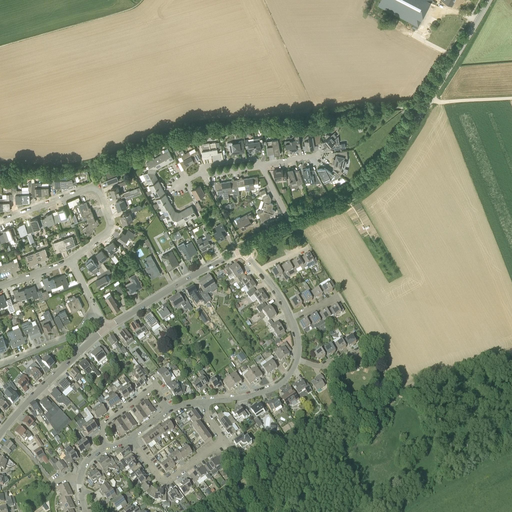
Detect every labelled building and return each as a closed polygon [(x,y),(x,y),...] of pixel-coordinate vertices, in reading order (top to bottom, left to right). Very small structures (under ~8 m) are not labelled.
[(380,0),(378,6),(418,27),(431,0),(380,0)] [(298,134),(296,134),(294,136),(295,140),(289,141),(290,143),(285,144),(286,149),(287,149),(288,153),(293,152),(293,150),(297,149),(296,147),(300,146),(299,138),(298,134)] [(319,142),(320,134),(312,135),(313,136),(308,137),(309,140),(304,141),(305,145),(306,145),(307,150),(311,149),(310,148),(311,148),(313,149),(314,147),(314,143),(319,142)] [(336,150),(340,149),(339,141),(336,142),(333,138),(333,139),(330,135),(329,135),(328,134),(327,134),(326,135),(325,136),(325,137),(326,138),(326,139),(322,142),(328,149),(329,148),(331,150),(334,148),(336,150)] [(260,141),(254,141),(256,151),(261,150),(260,145),(264,145),(262,137),(259,138),(260,141)] [(256,151),(254,141),(248,142),(248,139),(245,140),(246,148),(249,147),(250,152),(255,151),(256,151)] [(268,154),(268,153),(274,152),(274,155),(280,154),(278,139),(266,141),(268,154)] [(240,149),(244,149),(243,140),(227,143),(228,148),(229,148),(230,155),(241,153),(240,149)] [(217,153),(215,142),(209,143),(209,146),(202,147),(202,151),(203,156),(204,159),(205,159),(205,158),(207,158),(212,158),(211,154),(217,153)] [(161,155),(166,164),(168,163),(169,163),(168,163),(170,162),(165,153),(163,150),(160,152),(161,155)] [(191,164),(185,154),(183,150),(179,152),(183,160),(180,162),(184,170),(186,169),(185,167),(191,164)] [(189,151),(185,154),(191,164),(197,161),(196,160),(201,158),(197,150),(190,154),(189,151)] [(169,151),(165,153),(170,162),(171,162),(174,160),(169,151)] [(347,156),(346,151),(337,152),(338,155),(338,156),(336,155),(336,159),(333,159),(332,162),(335,163),(334,167),(341,169),(342,166),(345,166),(346,161),(343,160),(344,157),(347,156)] [(161,155),(157,157),(162,166),(166,164),(161,155)] [(149,167),(148,170),(156,172),(156,171),(155,171),(156,169),(157,169),(158,169),(151,156),(149,158),(150,161),(146,163),(149,167)] [(152,156),(151,156),(158,169),(159,168),(160,168),(159,168),(162,166),(157,157),(154,159),(152,156)] [(105,170),(108,178),(106,179),(108,184),(119,180),(114,167),(105,170)] [(315,182),(320,181),(314,170),(310,171),(309,168),(306,168),(302,169),(303,176),(304,176),(305,182),(310,181),(310,184),(315,183),(315,182)] [(340,175),(333,170),(331,172),(326,169),(325,168),(317,169),(325,183),(331,180),(331,179),(335,176),(338,178),(340,175)] [(283,179),(283,180),(287,180),(285,171),(282,171),(282,170),(281,169),(274,170),(274,172),(273,173),(274,174),(275,180),(283,179)] [(289,179),(290,181),(291,182),(290,182),(291,186),(296,185),(296,186),(300,185),(300,184),(303,183),(299,170),(298,170),(299,171),(296,172),(296,171),(295,169),(294,170),(294,169),(292,170),(288,171),(290,175),(289,175),(290,179),(289,179)] [(143,174),(146,180),(155,175),(156,175),(155,175),(155,174),(155,172),(156,172),(148,170),(148,172),(143,174)] [(31,175),(31,183),(32,187),(32,193),(35,193),(35,195),(42,195),(42,187),(41,183),(41,182),(35,183),(34,178),(33,178),(32,175),(31,175)] [(146,180),(148,184),(158,179),(157,177),(156,177),(155,175),(146,180)] [(61,176),(54,176),(54,179),(48,179),(48,186),(55,185),(55,188),(62,187),(61,176)] [(67,176),(61,176),(62,187),(69,187),(68,184),(73,183),(74,185),(77,183),(74,177),(68,179),(67,179),(67,176)] [(240,179),(237,180),(238,187),(245,186),(245,191),(246,191),(250,190),(248,178),(242,179),(242,177),(239,177),(240,179)] [(257,177),(248,178),(250,190),(255,189),(254,184),(258,183),(257,178),(257,177)] [(226,182),(228,194),(232,193),(239,195),(238,187),(237,180),(234,180),(234,178),(232,179),(232,181),(226,182)] [(148,184),(151,188),(162,182),(162,181),(160,182),(158,180),(158,179),(148,184)] [(228,198),(228,194),(226,182),(220,183),(219,181),(214,182),(216,190),(217,190),(218,194),(223,193),(224,199),(228,198)] [(153,192),(164,186),(162,182),(151,188),(151,189),(148,191),(146,192),(148,196),(150,195),(150,194),(153,192)] [(28,190),(22,190),(23,202),(30,202),(29,193),(32,193),(32,187),(31,183),(28,183),(28,187),(28,190)] [(120,186),(119,183),(117,183),(119,187),(110,190),(113,197),(121,194),(123,193),(120,186)] [(192,191),(196,199),(205,194),(200,185),(194,189),(192,191)] [(11,186),(12,194),(13,200),(16,200),(16,203),(23,202),(22,190),(17,191),(16,190),(16,186),(11,186)] [(164,186),(153,192),(155,197),(165,192),(165,191),(164,191),(163,189),(165,188),(164,186)] [(123,193),(125,196),(141,190),(139,187),(123,193)] [(142,194),(141,190),(125,196),(126,199),(115,203),(118,210),(129,205),(127,199),(142,194)] [(156,198),(158,203),(170,196),(169,195),(167,196),(166,194),(166,193),(156,198)] [(2,195),(2,199),(3,210),(10,209),(10,201),(13,200),(12,194),(6,195),(2,195)] [(262,197),(265,202),(264,206),(265,207),(264,211),(258,214),(261,221),(269,217),(269,216),(269,215),(269,213),(274,214),(276,210),(272,209),(273,204),(270,203),(271,199),(269,194),(262,197)] [(160,206),(160,207),(172,201),(170,196),(158,203),(155,204),(153,205),(155,209),(157,208),(160,206)] [(74,206),(78,205),(76,201),(76,199),(68,202),(70,208),(74,206)] [(160,207),(163,211),(172,206),(171,205),(172,205),(170,203),(172,201),(160,207)] [(86,216),(87,219),(93,216),(92,212),(90,213),(86,202),(84,203),(84,202),(78,205),(83,217),(86,216)] [(132,212),(148,206),(147,203),(140,206),(140,205),(131,208),(132,212)] [(161,215),(162,217),(174,210),(173,208),(174,208),(173,208),(172,206),(163,211),(164,214),(161,215)] [(189,207),(188,208),(193,217),(197,215),(191,206),(189,207)] [(58,214),(55,215),(58,221),(68,218),(64,208),(57,211),(58,214)] [(188,208),(184,210),(189,219),(193,217),(188,208)] [(173,219),(175,219),(177,212),(175,211),(174,210),(175,210),(174,210),(162,217),(163,219),(166,217),(168,221),(173,219)] [(180,212),(185,221),(189,219),(184,210),(183,211),(182,211),(181,212),(180,212)] [(131,212),(120,216),(123,224),(131,221),(130,217),(133,216),(131,212)] [(177,212),(175,219),(177,220),(179,225),(185,221),(180,212),(179,213),(177,212)] [(236,220),(242,231),(246,228),(245,227),(252,224),(250,221),(254,219),(251,212),(236,220)] [(46,218),(42,219),(42,220),(43,224),(44,226),(48,225),(58,221),(55,215),(52,216),(51,213),(45,216),(46,218)] [(93,216),(87,219),(89,224),(82,230),(85,233),(86,233),(88,235),(93,231),(91,230),(99,223),(97,219),(95,220),(93,216)] [(31,224),(28,225),(31,233),(34,232),(34,230),(41,228),(40,225),(43,224),(42,220),(42,219),(41,219),(38,220),(37,218),(30,221),(31,224)] [(31,233),(28,225),(25,226),(24,223),(17,226),(21,235),(27,233),(28,235),(27,235),(30,243),(34,242),(31,233)] [(218,228),(216,229),(217,231),(214,232),(218,241),(225,237),(222,231),(225,229),(225,230),(225,229),(222,223),(217,226),(218,228)] [(4,234),(1,235),(4,241),(9,239),(11,243),(18,240),(14,227),(10,229),(10,228),(3,231),(4,234)] [(130,240),(134,234),(128,230),(125,234),(122,232),(118,238),(125,243),(128,238),(130,240)] [(173,234),(176,239),(182,236),(179,231),(173,234)] [(206,235),(207,238),(203,240),(201,238),(197,240),(202,250),(211,245),(210,242),(213,240),(209,233),(206,235)] [(69,237),(63,240),(66,249),(76,245),(73,238),(70,239),(69,237)] [(66,249),(63,240),(56,242),(57,244),(54,245),(56,252),(66,249)] [(114,255),(112,252),(118,248),(113,242),(107,246),(109,249),(106,252),(111,258),(114,255)] [(191,255),(197,252),(191,242),(185,245),(183,243),(177,246),(180,250),(182,249),(182,250),(185,255),(188,259),(192,257),(191,255)] [(42,250),(35,252),(39,261),(48,258),(46,250),(42,252),(42,250)] [(96,255),(101,261),(107,257),(102,250),(96,255)] [(162,257),(169,269),(179,264),(172,251),(162,257)] [(39,261),(35,252),(26,256),(29,265),(39,261)] [(146,268),(152,279),(158,275),(156,273),(160,272),(151,255),(146,258),(147,261),(144,262),(147,267),(146,268)] [(309,255),(303,259),(307,266),(306,266),(307,268),(308,269),(315,265),(315,266),(318,264),(313,255),(310,256),(309,255)] [(98,268),(101,273),(105,271),(100,264),(98,266),(91,258),(86,263),(91,269),(90,270),(95,272),(98,268)] [(299,259),(292,263),(296,270),(298,273),(307,268),(306,266),(307,266),(303,259),(300,260),(299,259)] [(14,260),(7,263),(11,272),(20,268),(18,261),(14,262),(14,260)] [(11,272),(7,263),(1,265),(1,267),(0,267),(0,273),(1,275),(11,272)] [(289,264),(282,268),(286,275),(288,278),(298,273),(296,270),(292,263),(290,265),(289,264)] [(226,275),(228,277),(240,269),(236,264),(232,267),(230,265),(228,267),(224,269),(226,272),(229,269),(231,272),(228,274),(226,275)] [(286,275),(282,268),(279,269),(279,268),(272,272),(276,279),(282,275),(286,282),(289,280),(288,278),(286,275)] [(105,271),(101,273),(98,275),(100,278),(96,281),(99,287),(109,281),(105,276),(111,272),(109,269),(108,269),(105,271)] [(237,278),(239,281),(241,279),(240,276),(243,274),(240,269),(228,277),(230,280),(234,277),(236,279),(237,278)] [(143,287),(136,274),(130,277),(133,282),(126,285),(130,293),(136,290),(136,291),(138,290),(137,290),(143,287)] [(61,276),(54,278),(57,285),(62,283),(64,288),(69,286),(65,276),(61,277),(61,276)] [(202,296),(206,303),(209,302),(211,300),(208,295),(211,292),(213,291),(210,288),(214,285),(209,277),(205,280),(205,281),(203,282),(199,285),(204,292),(205,291),(206,293),(202,296)] [(242,289),(245,287),(252,282),(249,277),(243,281),(241,279),(239,281),(240,283),(238,284),(242,289)] [(42,292),(43,294),(45,299),(50,297),(47,290),(52,289),(51,287),(57,285),(54,278),(49,280),(48,278),(43,279),(43,280),(47,291),(42,292)] [(308,294),(301,297),(304,302),(305,304),(312,300),(311,299),(314,297),(311,293),(311,292),(307,286),(304,281),(301,282),(304,287),(308,294)] [(246,294),(248,296),(255,291),(254,288),(256,287),(252,282),(245,287),(249,292),(246,294)] [(331,283),(322,288),(324,293),(326,295),(332,291),(332,290),(335,288),(331,283)] [(318,289),(311,293),(314,297),(315,300),(322,296),(322,294),(324,293),(322,288),(320,285),(317,287),(318,289)] [(202,301),(193,286),(185,291),(190,298),(192,296),(197,304),(198,304),(201,302),(202,301)] [(31,287),(24,289),(27,296),(32,294),(34,299),(38,297),(40,301),(45,299),(43,294),(38,296),(35,287),(31,288),(31,287)] [(27,296),(24,289),(18,292),(18,289),(13,291),(17,302),(13,304),(15,310),(20,309),(19,305),(23,304),(21,298),(27,296)] [(257,301),(264,295),(261,290),(257,293),(255,291),(248,296),(253,303),(257,301)] [(301,297),(301,296),(298,291),(295,293),(296,295),(289,299),(291,302),(295,309),(302,305),(301,303),(304,302),(301,297)] [(106,298),(110,305),(115,301),(111,294),(106,298)] [(193,310),(189,303),(186,299),(183,301),(179,295),(169,301),(174,309),(181,304),(183,308),(186,306),(190,313),(193,310)] [(256,308),(258,311),(266,305),(264,303),(268,300),(264,295),(257,301),(260,305),(260,306),(256,308)] [(82,307),(78,297),(67,302),(72,312),(82,307)] [(115,301),(110,305),(114,311),(120,308),(115,301)] [(15,310),(13,304),(7,306),(10,313),(15,310)] [(159,314),(163,320),(170,315),(173,314),(170,309),(166,304),(162,306),(165,310),(162,312),(161,311),(162,312),(159,314)] [(262,312),(266,316),(273,311),(270,306),(268,308),(266,305),(258,311),(260,313),(262,312)] [(337,306),(330,310),(333,316),(334,317),(344,311),(340,306),(338,307),(337,306)] [(45,320),(42,322),(43,324),(43,325),(46,332),(52,329),(50,326),(54,324),(48,310),(43,312),(43,315),(45,320)] [(58,315),(54,317),(59,327),(64,325),(62,322),(65,321),(66,322),(69,320),(67,316),(65,310),(57,314),(58,315)] [(327,311),(320,315),(323,320),(324,322),(333,316),(330,310),(327,312),(327,311)] [(268,322),(270,324),(272,322),(271,320),(277,316),(273,311),(266,316),(269,321),(268,322)] [(148,325),(151,330),(158,325),(151,314),(144,319),(147,324),(148,325)] [(316,315),(310,319),(313,325),(314,326),(321,322),(324,327),(326,326),(324,322),(323,320),(320,315),(317,316),(316,315)] [(313,325),(310,319),(307,321),(306,320),(299,324),(303,331),(313,325)] [(39,329),(39,327),(38,327),(37,324),(33,325),(33,326),(31,320),(21,324),(25,334),(29,332),(32,338),(36,337),(36,336),(41,334),(39,329)] [(270,328),(273,333),(281,327),(278,322),(274,325),(272,322),(270,324),(271,327),(270,328)] [(144,327),(140,329),(136,323),(131,326),(135,333),(136,332),(139,336),(140,336),(139,336),(144,333),(145,334),(148,332),(144,327)] [(168,332),(166,329),(162,324),(159,327),(165,334),(168,332)] [(19,327),(13,330),(19,344),(25,342),(24,338),(26,338),(25,335),(23,336),(19,327)] [(281,327),(273,333),(277,338),(278,337),(279,339),(276,341),(278,343),(281,341),(280,341),(282,340),(281,338),(283,337),(281,334),(284,332),(281,327)] [(19,344),(13,330),(7,332),(11,341),(9,342),(10,345),(12,344),(13,347),(19,344)] [(120,341),(125,348),(128,346),(127,345),(133,340),(126,331),(119,336),(122,339),(120,341)] [(355,335),(345,340),(348,345),(349,347),(356,343),(355,342),(358,340),(355,335)] [(115,345),(122,356),(127,353),(123,348),(121,349),(113,337),(108,341),(112,347),(115,345)] [(345,339),(335,345),(338,349),(339,352),(346,348),(345,346),(348,345),(345,340),(345,339)] [(324,346),(323,346),(323,347),(324,348),(325,349),(327,354),(329,356),(336,352),(335,351),(338,349),(335,345),(332,341),(330,343),(329,345),(325,344),(324,346)] [(277,348),(279,351),(280,351),(285,358),(290,355),(288,353),(291,351),(286,342),(277,348)] [(323,347),(323,346),(322,345),(319,347),(321,350),(314,354),(318,361),(325,357),(325,355),(327,354),(325,349),(324,348),(323,347)] [(91,356),(97,362),(104,355),(106,357),(109,354),(102,346),(99,349),(91,356)] [(276,356),(273,358),(275,360),(278,359),(280,362),(285,358),(280,351),(279,351),(275,355),(276,356)] [(35,358),(36,360),(45,374),(55,365),(47,358),(45,360),(43,359),(41,361),(37,355),(34,357),(35,358)] [(272,361),(267,364),(272,372),(277,368),(273,362),(275,360),(273,358),(271,360),(272,361)] [(93,371),(95,369),(91,363),(88,366),(85,361),(79,366),(84,372),(89,368),(93,371)] [(24,374),(23,375),(27,379),(28,378),(29,378),(31,376),(36,382),(42,377),(37,371),(40,369),(34,363),(31,366),(24,372),(25,373),(24,373),(24,374)] [(272,372),(267,364),(262,367),(260,364),(257,366),(260,370),(262,373),(264,371),(267,375),(272,372)] [(134,382),(139,389),(145,384),(144,382),(146,380),(144,377),(146,375),(139,365),(135,367),(136,369),(132,372),(132,376),(135,381),(134,382)] [(159,378),(160,380),(168,374),(165,369),(164,370),(162,368),(157,372),(160,377),(159,378)] [(256,368),(251,372),(249,374),(244,377),(250,386),(254,382),(255,384),(259,381),(258,380),(262,377),(256,368)] [(198,380),(205,389),(207,388),(206,386),(210,383),(209,381),(205,376),(201,369),(197,371),(202,378),(198,380)] [(80,375),(75,370),(70,374),(74,380),(77,377),(80,380),(82,378),(80,375)] [(163,381),(166,386),(172,382),(170,380),(172,379),(168,374),(160,380),(162,382),(163,381)] [(236,374),(231,378),(228,379),(223,383),(229,391),(234,388),(234,389),(238,387),(237,386),(242,382),(236,374)] [(29,381),(27,379),(23,375),(18,380),(20,382),(17,385),(25,393),(26,392),(25,390),(29,386),(27,384),(29,381)] [(311,383),(317,392),(324,387),(323,384),(326,382),(321,376),(311,383)] [(219,381),(217,382),(214,379),(210,382),(215,389),(217,387),(218,389),(223,386),(219,381)] [(205,389),(198,380),(192,385),(197,392),(199,390),(200,392),(205,389)] [(70,386),(65,381),(59,386),(61,388),(59,390),(62,394),(70,386)] [(293,386),(299,395),(305,390),(308,394),(312,391),(307,383),(305,385),(302,381),(293,386)] [(4,395),(5,397),(4,397),(7,400),(8,399),(13,404),(18,398),(13,393),(16,390),(11,382),(8,384),(9,387),(5,389),(8,392),(4,395)] [(77,382),(73,386),(77,390),(77,391),(82,387),(77,382)] [(169,392),(170,394),(178,388),(175,383),(174,384),(172,382),(166,386),(170,391),(169,392)] [(128,385),(124,389),(129,396),(134,393),(128,385)] [(178,388),(170,394),(172,396),(173,395),(175,397),(176,396),(178,399),(185,394),(185,388),(183,387),(182,386),(182,385),(178,388)] [(113,387),(112,388),(116,393),(118,391),(124,400),(129,396),(124,389),(122,386),(117,389),(116,388),(115,386),(113,387)] [(107,395),(110,399),(116,406),(120,403),(114,394),(116,393),(112,388),(111,388),(110,389),(112,392),(111,392),(108,395),(107,395)] [(281,397),(286,405),(289,403),(290,404),(295,400),(296,401),(299,399),(291,388),(288,390),(289,392),(281,397)] [(61,397),(59,394),(55,390),(52,393),(53,394),(51,396),(58,404),(58,403),(59,404),(63,404),(66,407),(71,403),(63,395),(61,397)] [(6,401),(2,397),(2,398),(0,399),(0,408),(4,413),(9,408),(4,403),(6,401)] [(50,424),(54,431),(57,435),(71,422),(54,403),(49,398),(46,400),(45,399),(40,405),(48,413),(44,416),(50,424)] [(110,399),(105,402),(111,409),(116,406),(110,399)] [(132,412),(140,423),(155,412),(147,400),(132,412)] [(267,404),(271,411),(274,409),(275,411),(281,407),(279,404),(280,404),(277,400),(273,403),(272,401),(267,404)] [(47,426),(50,424),(44,416),(35,403),(30,406),(33,411),(30,413),(34,418),(39,415),(47,426)] [(264,406),(263,406),(262,405),(260,406),(259,404),(256,407),(255,405),(250,409),(255,416),(263,410),(265,413),(268,411),(264,406)] [(101,405),(97,408),(102,416),(107,412),(101,405)] [(102,416),(97,408),(92,412),(89,407),(86,409),(90,414),(92,412),(97,419),(102,416)] [(232,413),(237,420),(242,417),(244,420),(250,416),(246,410),(242,413),(241,412),(242,411),(239,407),(238,409),(236,408),(236,411),(232,413)] [(88,417),(84,420),(93,432),(98,428),(92,421),(90,419),(92,418),(93,419),(93,418),(90,414),(86,409),(83,411),(88,417)] [(189,418),(191,421),(198,416),(195,411),(184,419),(186,420),(189,418)] [(217,420),(223,427),(233,419),(231,416),(230,416),(229,414),(224,413),(223,414),(222,412),(217,416),(219,419),(217,420)] [(113,425),(121,437),(137,426),(128,414),(113,425)] [(189,429),(199,422),(201,420),(198,416),(191,421),(193,424),(190,426),(191,427),(189,429)] [(23,424),(29,429),(31,426),(34,428),(36,425),(34,423),(27,418),(23,424)] [(223,427),(226,431),(228,434),(229,434),(231,436),(236,433),(236,432),(238,430),(234,424),(236,423),(233,419),(223,427)] [(262,426),(257,419),(254,421),(259,428),(262,426)] [(93,432),(84,420),(83,421),(82,421),(81,421),(81,425),(79,427),(82,432),(84,430),(88,435),(93,432)] [(169,421),(164,424),(170,431),(172,429),(175,433),(176,431),(169,421)] [(193,428),(195,431),(202,426),(199,422),(189,429),(190,431),(193,428)] [(164,424),(160,427),(168,438),(169,437),(167,434),(170,431),(164,424)] [(159,426),(155,430),(160,437),(163,435),(165,438),(167,441),(168,440),(167,438),(168,438),(160,427),(159,426)] [(194,436),(195,438),(206,430),(202,426),(195,431),(197,434),(194,436)] [(26,437),(24,435),(26,432),(20,427),(15,433),(24,440),(26,437)] [(155,430),(150,433),(158,443),(159,442),(157,439),(160,437),(155,430)] [(200,437),(202,440),(209,435),(206,430),(195,438),(196,439),(200,437)] [(150,433),(146,436),(151,443),(154,441),(156,444),(158,443),(150,433)] [(209,435),(202,440),(204,443),(200,445),(202,447),(212,439),(209,435)] [(33,438),(40,448),(43,446),(36,436),(33,438)] [(151,443),(146,436),(142,439),(149,450),(151,448),(148,445),(151,443)] [(252,443),(251,443),(254,441),(252,438),(249,440),(247,437),(245,439),(243,436),(234,443),(236,445),(238,444),(242,449),(247,445),(248,446),(252,443)] [(85,439),(80,443),(86,450),(90,447),(85,439)] [(2,450),(9,456),(12,452),(16,448),(8,442),(4,447),(2,450)] [(86,450),(80,443),(75,446),(81,454),(86,450)] [(186,448),(183,450),(188,457),(192,454),(185,443),(183,445),(186,448)] [(120,453),(123,458),(131,452),(127,447),(122,451),(120,449),(115,452),(117,455),(120,453)] [(34,452),(37,458),(43,454),(40,448),(34,452)] [(67,452),(66,453),(73,462),(76,460),(79,459),(77,456),(76,455),(73,452),(71,449),(66,452),(67,452)] [(178,453),(182,459),(183,460),(188,457),(183,450),(180,452),(178,449),(176,450),(178,452),(178,453)] [(171,452),(173,455),(178,462),(182,459),(178,453),(175,454),(173,451),(171,452)] [(64,460),(62,462),(64,465),(66,464),(69,467),(71,466),(70,465),(73,463),(73,462),(66,453),(63,455),(66,458),(63,460),(64,460)] [(169,458),(170,459),(174,465),(178,462),(173,455),(169,458)] [(212,460),(210,461),(215,469),(219,467),(221,470),(225,467),(222,465),(226,462),(221,455),(218,458),(213,461),(212,460)] [(126,466),(126,467),(126,468),(135,461),(134,460),(134,459),(135,458),(133,456),(130,458),(128,456),(120,462),(122,466),(126,466)] [(168,460),(165,462),(170,469),(175,466),(174,465),(170,459),(169,458),(167,456),(165,457),(168,460)] [(102,457),(101,459),(109,469),(108,469),(115,470),(115,469),(117,467),(114,462),(110,457),(107,459),(106,457),(103,459),(102,457)] [(101,468),(98,469),(102,474),(104,473),(105,473),(108,471),(108,469),(109,469),(101,459),(99,460),(100,461),(97,463),(101,468)] [(130,469),(133,473),(141,467),(139,464),(137,465),(135,461),(126,468),(126,467),(125,469),(127,471),(130,469)] [(170,469),(165,462),(162,464),(160,461),(158,463),(166,473),(170,469)] [(209,464),(204,467),(204,468),(209,475),(211,473),(215,469),(210,461),(208,463),(209,464)] [(62,462),(58,465),(56,466),(61,473),(67,468),(64,465),(62,462)] [(135,477),(138,480),(145,475),(142,472),(144,471),(141,467),(133,473),(130,476),(131,478),(133,478),(135,477)] [(198,469),(196,471),(201,479),(205,476),(207,479),(211,480),(211,479),(211,478),(209,475),(204,468),(204,467),(198,471),(198,469)] [(92,471),(91,472),(97,481),(100,479),(101,481),(105,481),(105,480),(106,479),(102,474),(98,469),(96,471),(93,473),(92,471)] [(201,479),(196,471),(194,472),(195,474),(190,477),(194,482),(198,488),(199,487),(199,485),(197,482),(201,479)] [(97,481),(91,472),(89,474),(90,475),(87,477),(90,480),(87,482),(91,487),(94,485),(93,484),(97,481)] [(143,484),(144,486),(145,486),(148,483),(152,481),(149,477),(147,479),(145,475),(138,480),(141,485),(143,484)] [(190,484),(189,483),(186,480),(180,484),(182,487),(180,489),(184,495),(187,493),(186,491),(192,487),(190,484)] [(102,497),(104,496),(104,495),(113,489),(112,487),(112,485),(110,482),(107,484),(102,487),(101,488),(100,489),(101,491),(99,492),(102,497)] [(148,496),(150,497),(154,490),(155,489),(151,486),(151,487),(148,483),(145,486),(144,486),(141,488),(145,493),(146,492),(148,496)] [(60,490),(61,494),(70,490),(67,484),(57,488),(58,491),(60,490)] [(172,503),(173,502),(178,498),(176,496),(180,493),(176,487),(172,490),(170,490),(170,492),(170,493),(168,494),(170,497),(170,498),(169,499),(172,503)] [(104,495),(104,496),(107,500),(112,496),(114,499),(121,494),(117,489),(115,491),(113,489),(104,495)] [(154,490),(150,497),(155,500),(161,500),(161,501),(166,502),(166,490),(163,490),(163,489),(158,489),(158,491),(156,491),(154,490)] [(61,498),(62,500),(70,497),(73,495),(70,490),(61,494),(63,497),(61,498)] [(8,506),(13,505),(12,501),(7,502),(6,495),(0,496),(0,503),(7,503),(7,506),(8,506)] [(62,503),(63,507),(72,503),(70,497),(62,500),(59,501),(60,504),(62,503)] [(112,503),(116,509),(121,506),(122,508),(127,505),(121,497),(112,503)] [(63,511),(66,511),(73,509),(75,508),(72,503),(63,507),(65,510),(63,511)]
